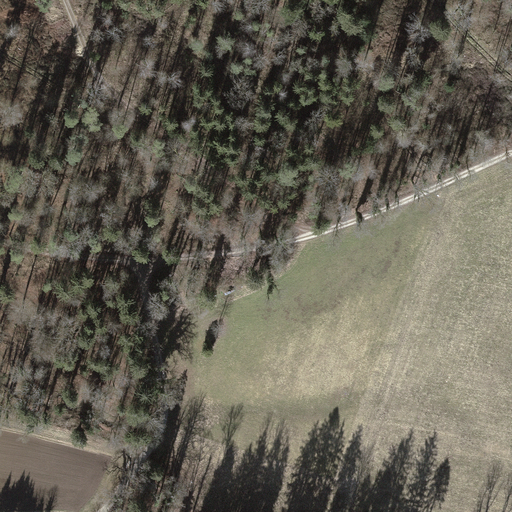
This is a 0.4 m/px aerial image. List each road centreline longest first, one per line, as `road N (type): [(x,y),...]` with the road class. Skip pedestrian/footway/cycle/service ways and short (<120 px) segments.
road 1 (track): [(511,149),(310,236),(218,253),(129,258),(0,238)]
road 2 (track): [(68,0),(89,55),(153,126),(310,236)]
road 3 (track): [(108,511),(157,436),(166,406),(158,342),(129,258)]
